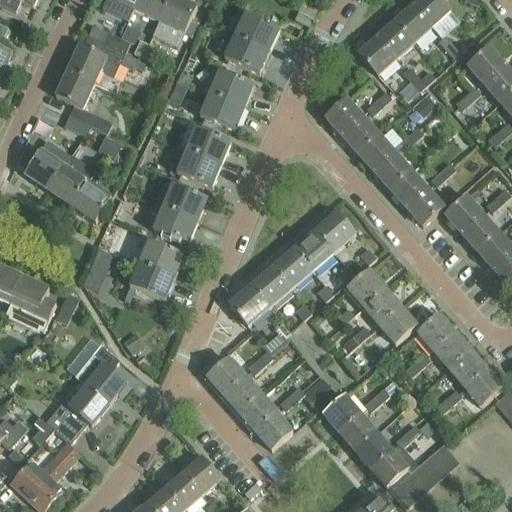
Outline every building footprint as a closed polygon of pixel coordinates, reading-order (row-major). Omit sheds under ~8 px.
[(38,0),(0,0),(0,9),(17,17),(22,7),(33,12),(38,0)] [(140,0),(108,0),(107,3),(134,15),(140,0)] [(171,0),(170,0),(140,0),(134,15),(159,27),(171,0)] [(171,0),(159,27),(152,41),(178,53),(197,13),(171,0)] [(451,16),(436,0),(425,0),(413,11),(432,33),(451,16)] [(432,33),(413,11),(395,27),(414,49),(432,33)] [(281,36),(246,19),(235,42),(271,59),(281,36)] [(414,49),(395,27),(377,43),(396,64),(414,49)] [(0,80),(0,81),(11,59),(0,53),(0,52),(9,34),(0,29),(0,80)] [(109,39),(103,50),(124,60),(125,59),(130,48),(109,39)] [(271,59),(235,42),(225,64),(260,81),(271,59)] [(396,64),(377,43),(359,60),(378,81),(396,64)] [(456,51),(448,43),(440,50),(448,59),(456,51)] [(141,45),(135,59),(142,62),(148,48),(141,45)] [(148,48),(142,62),(151,67),(158,53),(148,48)] [(80,51),(68,77),(95,90),(101,76),(116,83),(122,70),(135,76),(139,67),(124,60),(103,50),(99,59),(80,51)] [(448,59),(456,67),(464,60),(456,51),(448,59)] [(507,71),(491,53),(469,72),(486,90),(507,71)] [(511,98),(511,76),(507,71),(486,90),(502,108),(511,98)] [(419,83),(411,73),(403,80),(412,90),(419,83)] [(95,90),(68,77),(56,102),(74,111),(69,121),(91,132),(108,140),(114,129),(96,121),(83,114),(95,90)] [(255,92),(219,78),(210,100),(246,115),(255,92)] [(412,90),(421,99),(436,85),(431,79),(423,86),(419,83),(412,90)] [(481,100),(475,93),(466,101),(473,108),(481,100)] [(511,98),(502,108),(511,119),(511,98)] [(246,115),(210,100),(201,123),(237,137),(246,115)] [(383,115),(393,107),(387,100),(377,108),(383,115)] [(429,102),(419,110),(427,119),(437,111),(429,102)] [(466,102),(456,110),(459,113),(463,117),(464,115),(472,109),(466,102)] [(364,123),(348,104),(327,124),(343,142),(364,123)] [(383,115),(377,108),(367,117),(374,124),(383,115)] [(91,132),(69,121),(65,131),(87,142),(91,132)] [(380,141),(364,123),(343,142),(359,160),(380,141)] [(506,147),(511,141),(511,134),(509,131),(499,140),(506,147)] [(232,148),(196,134),(187,158),(222,172),(232,148)] [(416,151),(426,142),(420,135),(410,144),(416,151)] [(506,147),(499,140),(489,149),(496,156),(506,147)] [(396,158),(380,141),(359,160),(375,177),(396,158)] [(105,144),(98,158),(114,165),(121,152),(105,144)] [(416,151),(410,144),(400,153),(407,160),(416,151)] [(65,172),(42,156),(25,181),(48,197),(65,172)] [(222,172),(187,158),(178,179),(213,194),(222,172)] [(412,176),(396,158),(375,177),(391,195),(412,176)] [(89,188),(96,178),(72,162),(65,172),(48,197),(72,213),(89,188)] [(448,187),(458,179),(451,171),(442,180),(448,187)] [(429,194),(412,176),(391,195),(407,213),(429,194)] [(448,187),(442,180),(432,189),(438,196),(448,187)] [(112,204),(89,188),(72,213),(96,228),(112,204)] [(208,205),(173,191),(163,214),(199,229),(208,205)] [(445,212),(429,194),(407,213),(424,231),(445,212)] [(504,213),(511,205),(511,202),(507,197),(497,206),(504,213)] [(484,220),(468,202),(446,221),(462,239),(484,220)] [(504,213),(497,206),(488,215),(494,222),(504,213)] [(199,229),(163,214),(154,236),(190,251),(199,229)] [(356,239),(338,218),(316,237),(334,258),(356,239)] [(500,238),(484,220),(462,239),(478,257),(500,238)] [(334,258),(316,237),(295,255),(313,276),(334,258)] [(511,258),(511,251),(500,238),(478,257),(494,275),(511,258)] [(101,254),(116,260),(119,253),(105,246),(101,254)] [(185,263),(149,248),(140,271),(176,285),(185,263)] [(99,254),(88,275),(98,280),(108,259),(99,254)] [(369,254),(361,261),(369,270),(377,264),(369,254)] [(313,276),(295,255),(273,273),(292,295),(313,276)] [(511,291),(511,258),(494,275),(510,293),(511,291)] [(23,283),(0,271),(0,304),(10,310),(5,320),(5,321),(23,283)] [(121,292),(119,296),(119,298),(120,301),(122,304),(130,307),(135,295),(166,308),(176,285),(140,271),(132,291),(127,289),(124,290),(121,292)] [(292,295),(273,273),(252,291),(270,313),(292,295)] [(347,273),(339,280),(348,289),(356,282),(347,273)] [(387,295),(371,276),(349,294),(365,313),(387,295)] [(49,296),(23,283),(5,321),(43,338),(56,312),(44,306),(49,296)] [(270,313),(252,291),(230,310),(248,332),(270,313)] [(326,291),(318,298),(326,307),(334,301),(326,291)] [(403,313),(387,295),(365,313),(381,332),(403,313)] [(68,298),(63,309),(74,315),(79,304),(68,298)] [(305,310),(297,317),(305,326),(313,319),(305,310)] [(418,332),(403,313),(381,332),(397,350),(418,332)] [(350,315),(340,322),(346,330),(356,322),(350,315)] [(456,339),(440,321),(419,339),(435,357),(456,339)] [(283,328),(275,335),(283,345),(292,338),(283,328)] [(355,340),(345,350),(351,357),(362,348),(372,340),(365,333),(355,341),(355,340)] [(472,357),(456,339),(435,357),(451,376),(472,357)] [(94,360),(76,382),(87,392),(110,410),(128,388),(113,375),(120,367),(101,351),(94,360)] [(381,351),(372,359),(378,366),(387,358),(381,351)] [(268,357),(258,365),(265,372),(274,364),(268,357)] [(488,375),(472,357),(451,376),(467,394),(488,375)] [(431,367),(425,360),(416,368),(422,375),(431,367)] [(1,361),(0,361),(0,380),(10,370),(1,361)] [(246,383),(230,364),(208,383),(224,402),(246,383)] [(256,367),(249,374),(255,381),(262,374),(265,372),(258,365),(256,367)] [(422,375),(416,368),(406,376),(412,383),(422,375)] [(504,393),(488,375),(467,394),(482,412),(504,393)] [(262,401),(246,383),(224,402),(240,420),(262,401)] [(306,400),(305,401),(319,417),(338,401),(324,385),(306,400)] [(72,396),(45,429),(66,445),(71,449),(88,429),(92,432),(110,410),(87,392),(79,401),(72,396)] [(300,393),(290,401),(297,408),(305,401),(306,400),(300,393)] [(384,394),(375,403),(381,410),(391,402),(384,394)] [(511,410),(511,394),(496,409),(504,418),(511,410)] [(454,416),(464,407),(458,400),(448,408),(454,416)] [(278,419),(262,401),(240,420),(256,438),(278,419)] [(362,420),(346,402),(325,420),(341,439),(362,420)] [(296,412),(290,405),(280,414),(286,421),(296,412)] [(381,413),(375,406),(365,414),(371,421),(381,413)] [(454,416),(448,408),(438,416),(444,424),(454,416)] [(41,429),(44,425),(34,416),(30,420),(41,429)] [(294,437),(278,419),(256,438),(272,456),(294,437)] [(378,438),(362,420),(341,439),(357,457),(378,438)] [(14,432),(6,425),(0,431),(0,447),(2,446),(10,454),(28,435),(19,427),(14,432)] [(416,431),(406,439),(412,446),(422,438),(416,431)] [(394,457),(378,438),(357,457),(372,475),(394,457)] [(412,450),(406,442),(396,451),(402,458),(412,450)] [(74,454),(68,448),(41,476),(33,468),(12,490),(28,505),(74,454)] [(460,468),(444,450),(435,458),(451,476),(460,468)] [(55,488),(81,460),(74,454),(28,505),(35,511),(48,511),(64,496),(55,488)] [(410,475),(394,457),(372,475),(388,494),(410,475)] [(451,476),(435,458),(426,466),(442,484),(451,476)] [(222,484),(203,463),(184,480),(203,501),(222,484)] [(442,484),(426,466),(417,473),(433,492),(442,484)] [(433,492),(417,473),(409,481),(425,499),(433,492)] [(190,511),(203,501),(184,480),(166,495),(180,511),(190,511)] [(425,499),(409,481),(400,489),(416,507),(425,499)] [(409,511),(416,507),(400,489),(390,497),(403,511),(409,511)] [(180,511),(166,495),(148,511),(149,511),(180,511)] [(390,511),(381,500),(366,511),(390,511)]
